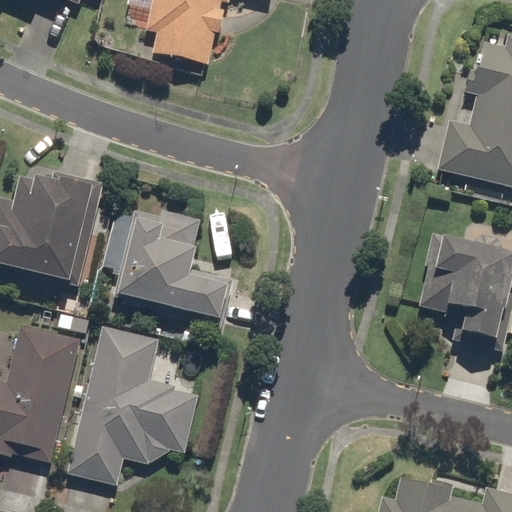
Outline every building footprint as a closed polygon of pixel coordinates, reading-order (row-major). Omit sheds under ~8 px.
[(83,0),(2,0),(27,11),(32,0),(46,0),(78,14),(83,0)] [(270,0),(138,0),(136,13),(147,15),(138,58),(211,72),(225,0),(230,0),(269,8),(270,0)] [(445,125),(433,175),(511,193),(511,40),(504,39),(501,51),(480,46),(473,74),(466,72),(460,99),(471,101),(465,130),(445,125)] [(0,278),(78,297),(103,192),(50,179),(47,191),(14,183),(8,209),(0,206),(0,278)] [(133,212),(110,307),(222,334),(233,288),(184,276),(196,227),(133,212)] [(511,308),(511,257),(428,238),(410,311),(454,322),(448,346),(500,359),(511,308)] [(6,460),(49,470),(78,346),(16,331),(3,387),(0,386),(0,464),(5,466),(6,460)] [(98,332),(63,480),(114,492),(120,466),(144,472),(164,456),(182,460),(197,397),(147,385),(157,346),(98,332)] [(511,511),(511,500),(481,493),(478,509),(448,502),(450,490),(429,485),(428,489),(397,482),(391,504),(379,501),(376,511),(511,511)]
